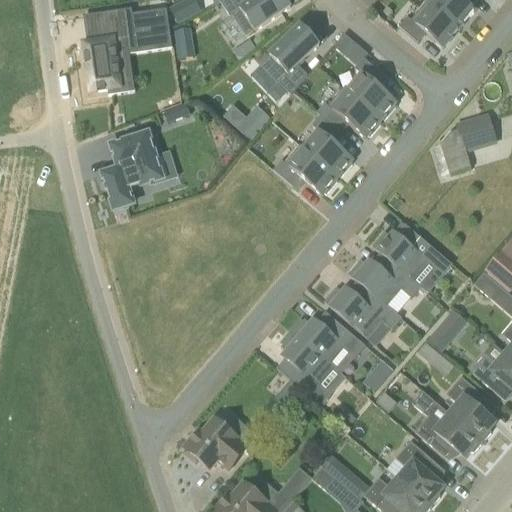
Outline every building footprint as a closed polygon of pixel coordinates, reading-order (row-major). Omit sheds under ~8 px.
[(192,0),(171,12),(178,26),(201,14),(193,0),(192,0)] [(284,0),(257,0),(251,4),(248,0),(228,0),(220,5),(231,20),(232,19),(246,39),(291,10),(284,0)] [(460,0),(439,0),(432,8),(459,32),(476,13),(460,0)] [(459,32),(432,8),(428,4),(411,23),(407,20),(399,30),(418,46),(426,37),(443,51),(459,32)] [(91,96),(121,92),(115,56),(148,51),(146,34),(170,31),(167,12),(133,17),(132,12),(106,16),(106,19),(107,19),(109,29),(108,29),(110,44),(84,48),(91,96)] [(298,68),(320,48),(301,28),(260,68),(278,87),(279,86),(291,98),(308,78),(298,68)] [(342,58),(353,44),(344,36),(333,50),(342,58)] [(250,43),(232,55),(239,64),(256,52),(250,43)] [(362,78),(348,95),(381,124),(383,122),(385,123),(396,110),(394,108),(396,105),(374,87),(383,77),(364,61),(355,72),(362,78)] [(379,125),(381,124),(348,95),(344,91),(328,109),(325,107),(317,116),(320,119),(336,132),(344,123),(366,142),(368,139),(370,140),(381,127),(379,125)] [(168,126),(191,118),(187,107),(164,116),(168,126)] [(257,110),(247,122),(238,132),(250,143),(270,121),(257,110)] [(304,153),(337,181),(339,179),(341,180),(352,167),(350,165),(353,163),(331,144),(339,135),(336,132),(320,119),(312,128),(319,135),(305,152),(304,153)] [(441,145),(450,176),(470,170),(465,153),(495,145),(488,119),(457,128),(458,132),(450,134),(441,145)] [(162,182),(155,159),(148,137),(111,149),(117,168),(119,167),(121,172),(103,177),(114,213),(133,207),(128,192),(142,187),(142,188),(150,186),(162,182)] [(322,199),(324,196),(326,198),(338,184),(336,183),(337,181),(304,153),(305,152),(300,148),(285,166),(282,164),(273,173),(292,190),(301,180),(322,199)] [(397,238),(394,235),(389,240),(384,235),(372,250),(380,257),(381,256),(415,286),(416,285),(430,269),(441,279),(451,267),(405,228),(397,238)] [(511,293),(511,259),(503,251),(484,274),(510,296),(511,293)] [(373,265),(370,263),(366,268),(361,263),(348,278),(356,285),(357,284),(387,310),(388,309),(401,293),(411,301),(421,290),(427,296),(427,295),(416,285),(415,286),(381,256),(380,257),(373,265)] [(492,303),(502,291),(484,276),(474,288),(492,303)] [(346,291),(342,295),(337,291),(324,306),(367,342),(382,325),(392,333),(402,321),(388,309),(387,310),(357,284),(356,285),(349,293),(346,291)] [(426,343),(440,355),(466,324),(453,312),(426,343)] [(325,315),(317,325),(314,322),(310,327),(304,322),(302,325),(300,323),(291,335),(331,369),(332,368),(346,352),(355,361),(365,349),(325,315)] [(511,326),(502,338),(511,346),(511,349),(505,357),(511,362),(511,326)] [(342,377),(332,368),(331,369),(291,335),(281,346),(283,348),(281,350),(289,357),(276,372),(290,383),(303,394),(321,410),(331,398),(321,390),(336,373),(345,381),(346,381),(342,377)] [(417,356),(427,364),(435,354),(426,346),(417,356)] [(502,402),(511,392),(511,362),(505,357),(494,347),(470,374),(502,402)] [(383,384),(393,373),(382,363),(372,375),(383,384)] [(485,418),(494,408),(461,380),(446,398),(458,408),(449,417),(482,446),(491,435),(490,432),(495,426),(485,418)] [(291,407),(303,394),(290,383),(279,397),(291,407)] [(415,435),(447,462),(455,452),(465,461),(470,455),(474,456),(482,446),(449,417),(438,407),(430,417),(415,435)] [(356,422),(346,413),(338,421),(349,430),(356,422)] [(249,458),(262,443),(237,422),(227,434),(214,423),(203,436),(199,433),(184,450),(187,453),(185,456),(196,465),(198,462),(210,472),(217,463),(229,473),(244,454),(249,458)] [(434,482),(443,472),(410,444),(395,462),(407,472),(398,482),(431,510),(440,500),(439,496),(444,490),(434,482)] [(322,470),(334,481),(343,470),(331,460),(322,470)] [(316,477),(322,470),(318,467),(312,474),(316,477)] [(316,477),(312,482),(329,497),(338,485),(334,481),(322,470),(316,477)] [(364,499),(379,511),(429,511),(431,510),(398,482),(390,491),(379,481),(364,499)] [(286,511),(291,507),(278,496),(266,486),(256,498),(244,487),(232,500),(228,497),(215,511),(286,511)]
